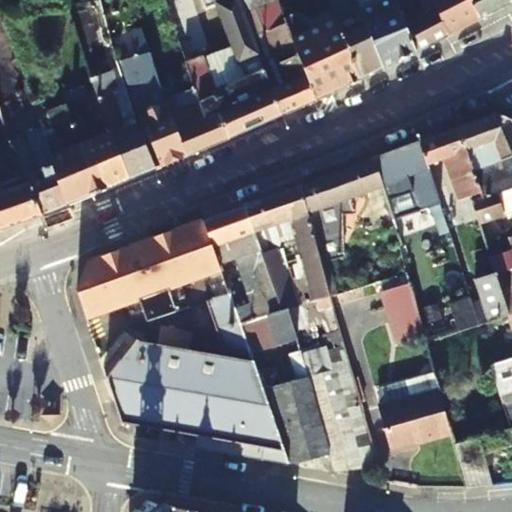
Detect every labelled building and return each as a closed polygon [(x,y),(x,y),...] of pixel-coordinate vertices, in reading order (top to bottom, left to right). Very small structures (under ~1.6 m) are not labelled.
[(160,0),(162,5),(196,1),(213,6),(230,47),(228,54),(233,63),(238,65),(242,78),(225,85),(227,93),(215,97),(213,92),(216,91),(202,54),(191,57),(182,32),(173,35),(179,49),(205,119),(218,115),(227,140),(281,117),(271,93),(238,16),(231,0),(160,0)] [(231,0),(238,16),(270,1),(269,0),(231,0)] [(279,21),(281,26),(314,103),(357,85),(328,19),(320,0),(300,0),(313,30),(302,34),(296,20),(289,16),(279,21)] [(354,0),(335,0),(341,13),(328,19),(357,85),(384,73),(354,0)] [(354,0),(384,73),(416,57),(393,0),(354,0)] [(393,0),(416,57),(450,40),(439,14),(427,19),(418,0),(393,0)] [(469,0),(432,0),(439,14),(450,40),(481,23),(469,0)] [(511,0),(469,0),(481,23),(511,7),(511,0)] [(281,117),(314,103),(281,26),(264,34),(285,87),(271,93),(281,117)] [(123,62),(143,118),(145,119),(162,166),(186,157),(165,100),(139,30),(131,32),(138,57),(123,62)] [(185,92),(165,100),(186,157),(198,152),(227,140),(218,115),(205,119),(179,49),(171,51),(185,92)] [(117,64),(138,120),(143,118),(123,62),(117,64)] [(156,168),(139,123),(125,127),(120,113),(114,115),(108,98),(115,95),(117,89),(111,72),(90,80),(109,133),(125,181),(156,168)] [(62,106),(58,95),(41,102),(57,150),(46,154),(47,158),(64,204),(102,189),(93,164),(84,168),(62,106)] [(102,189),(125,181),(109,133),(98,136),(84,97),(62,106),(84,168),(93,164),(102,189)] [(461,131),(473,172),(511,161),(511,123),(499,118),(461,131)] [(38,214),(64,204),(47,158),(28,165),(32,153),(26,135),(22,136),(20,129),(6,132),(11,145),(13,144),(27,181),(38,214)] [(421,145),(428,168),(443,163),(456,204),(470,200),(481,197),(473,172),(461,131),(421,145)] [(421,145),(374,161),(382,188),(408,179),(416,205),(438,198),(428,168),(421,145)] [(351,291),(328,206),(382,188),(374,161),(302,187),(329,298),(351,291)] [(511,161),(473,172),(481,197),(495,193),(511,188),(511,161)] [(0,229),(38,214),(27,181),(0,190),(0,229)] [(291,224),(311,306),(329,301),(329,298),(302,187),(247,206),(256,235),(291,224)] [(470,200),(476,221),(501,214),(495,193),(481,197),(470,200)] [(232,243),(256,235),(247,206),(205,220),(215,248),(220,264),(237,259),(232,243)] [(190,308),(182,285),(216,274),(215,272),(222,270),(220,264),(215,248),(205,220),(186,227),(196,257),(115,285),(112,298),(105,301),(108,311),(128,304),(135,326),(190,308)] [(511,237),(506,239),(510,252),(500,256),(497,243),(501,241),(497,224),(479,230),(492,273),(511,267),(511,237)] [(196,257),(186,227),(171,232),(88,263),(77,289),(87,318),(108,311),(105,301),(112,298),(115,285),(196,257)] [(232,243),(237,259),(251,302),(235,307),(251,353),(289,340),(281,315),(262,254),(256,235),(232,243)] [(281,315),(297,311),(278,250),(262,254),(281,315)] [(511,289),(511,267),(492,273),(492,275),(504,317),(511,314),(511,305),(508,291),(511,289)] [(231,294),(222,270),(215,272),(216,274),(213,288),(217,299),(231,294)] [(504,317),(492,275),(472,281),(478,300),(470,302),(477,325),(504,317)] [(424,339),(410,286),(382,294),(396,347),(424,339)] [(124,428),(189,437),(197,439),(286,452),(263,387),(251,353),(235,307),(231,294),(217,299),(209,302),(228,356),(189,350),(160,345),(158,344),(137,342),(108,380),(124,428)] [(469,298),(447,304),(455,331),(477,325),(470,302),(469,298)] [(158,344),(160,345),(189,350),(192,334),(161,328),(158,344)] [(292,350),(281,353),(290,378),(300,375),(292,350)] [(511,360),(488,367),(497,399),(511,395),(511,360)] [(326,457),(300,375),(290,378),(263,387),(286,452),(290,466),(326,457)] [(449,424),(439,392),(436,380),(435,376),(406,384),(381,391),(378,400),(381,410),(379,411),(391,456),(452,438),(449,424)] [(484,458),(511,450),(511,449),(504,436),(502,430),(453,443),(468,492),(492,490),(484,458)] [(290,466),(286,452),(197,439),(197,449),(290,466)] [(159,499),(158,510),(148,497),(130,510),(131,511),(229,511),(181,503),(159,499)]
